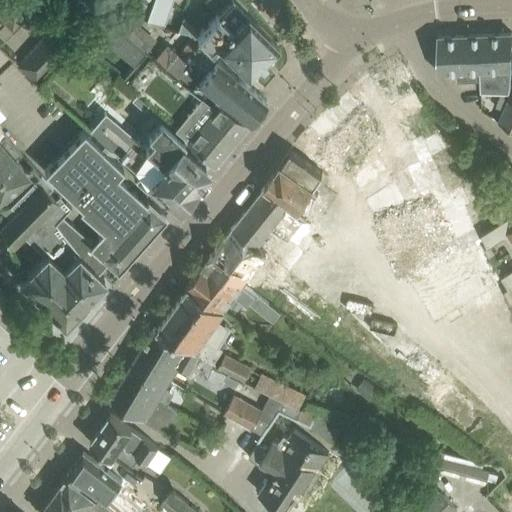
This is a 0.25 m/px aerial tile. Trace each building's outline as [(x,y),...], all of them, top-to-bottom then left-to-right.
[(27,0),(0,0),(0,12),(11,24),(31,4),(27,0)] [(127,35),(139,22),(143,17),(163,24),(170,0),(112,0),(100,10),(127,35)] [(183,16),(178,31),(196,37),(197,36),(211,50),(218,44),(247,72),(277,42),(246,12),(246,13),(234,0),(218,15),(199,32),(183,16)] [(145,51),(127,35),(100,10),(87,25),(108,42),(134,64),(121,79),(149,103),(183,132),(209,103),(176,76),(165,66),(154,58),(145,51)] [(156,39),(139,22),(127,35),(145,51),(156,39)] [(35,81),(36,80),(68,46),(51,30),(19,65),(35,81)] [(480,70),(480,91),(508,91),(511,69),(511,32),(511,31),(481,33),(482,70),(480,70)] [(438,35),(437,72),(438,72),(460,71),(477,70),(480,70),(482,70),(481,33),(438,35)] [(250,85),(217,57),(191,36),(177,52),(167,43),(154,58),(165,66),(176,76),(209,103),(217,94),(246,119),(247,120),(266,98),(261,94),(250,85)] [(0,68),(12,57),(0,43),(0,68)] [(388,110),(420,92),(402,59),(369,78),(388,110)] [(328,156),(370,116),(346,89),(303,129),(328,156)] [(511,92),(510,100),(499,121),(511,127),(511,92)] [(187,136),(194,142),(213,160),(246,119),(217,94),(209,103),(183,132),(187,136)] [(105,111),(89,127),(139,170),(133,176),(162,203),(169,195),(177,201),(193,183),(192,182),(206,166),(179,143),(184,140),(160,118),(148,133),(153,137),(146,146),(105,111)] [(33,179),(39,173),(32,164),(26,169),(15,157),(21,152),(0,127),(0,195),(5,201),(7,200),(31,178),(33,179)] [(429,322),(505,285),(457,186),(449,190),(422,134),(409,140),(418,159),(390,173),(377,147),(349,161),(429,322)] [(106,174),(95,164),(78,183),(64,198),(53,211),(58,215),(54,220),(79,252),(78,253),(98,272),(108,260),(112,263),(117,268),(122,263),(142,240),(166,213),(159,207),(147,197),(144,201),(109,170),(106,174)] [(49,191),(52,187),(41,174),(40,174),(34,180),(10,205),(16,211),(0,226),(0,227),(10,249),(10,250),(12,249),(25,235),(44,255),(47,253),(55,260),(56,259),(58,257),(59,258),(67,251),(72,257),(78,253),(79,252),(54,220),(58,215),(53,211),(64,198),(59,193),(59,194),(56,197),(49,191)] [(504,237),(511,248),(511,214),(482,234),(487,247),(504,237)] [(56,259),(55,260),(47,253),(44,255),(24,275),(23,276),(21,279),(64,321),(105,279),(98,272),(78,253),(72,257),(63,266),(56,259)] [(230,274),(228,276),(204,262),(186,285),(188,287),(222,308),(233,294),(246,305),(249,302),(262,313),(270,302),(242,283),(230,274)] [(511,268),(501,276),(508,287),(511,284),(511,268)] [(430,387),(447,368),(357,286),(340,305),(430,387)] [(158,328),(159,329),(199,352),(199,353),(214,361),(223,347),(220,345),(231,326),(219,316),(224,310),(222,308),(188,287),(158,328)] [(132,364),(111,399),(113,400),(144,418),(164,430),(174,413),(177,407),(168,401),(158,395),(164,385),(177,363),(187,370),(199,353),(199,352),(159,329),(158,330),(154,327),(132,364)] [(308,393),(252,366),(227,352),(218,368),(270,395),(300,408),(302,404),(308,393)] [(356,388),(368,397),(376,386),(364,377),(356,388)] [(270,395),(262,408),(233,394),(224,412),(262,432),(264,433),(279,411),(310,427),(333,441),(341,429),(317,413),(302,404),(300,408),(270,395)] [(111,412),(90,441),(112,456),(122,442),(125,444),(126,448),(129,449),(132,449),(135,451),(135,452),(148,460),(158,446),(111,412)] [(309,481),(329,451),(294,427),(282,444),(274,438),(268,448),(258,441),(249,456),(265,467),(266,465),(273,469),(259,491),(267,497),(265,501),(277,511),(279,511),(282,507),(286,509),(295,496),(298,498),(309,481)] [(123,479),(100,462),(84,450),(67,474),(114,507),(119,511),(131,511),(134,510),(114,492),(123,479)] [(490,469),(443,456),(440,467),(487,480),(490,469)] [(67,474),(52,494),(77,511),(110,511),(114,507),(67,474)] [(162,501),(175,511),(202,511),(203,511),(172,487),(162,501)] [(441,490),(418,511),(451,511),(457,507),(441,490)] [(77,511),(52,494),(39,511),(77,511)]
